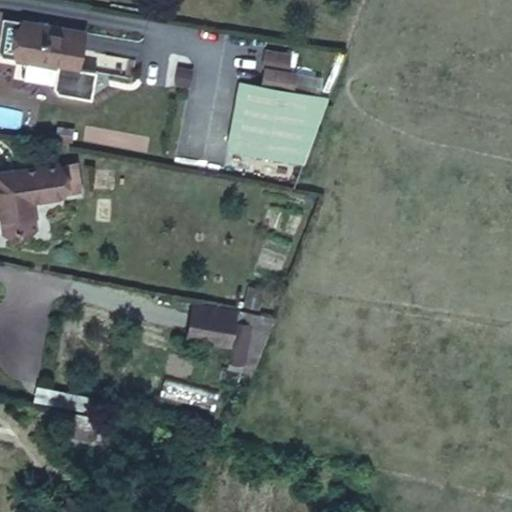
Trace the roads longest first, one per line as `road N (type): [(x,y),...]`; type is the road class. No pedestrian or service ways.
road 1 (unknown): [(0,6),(189,43),(201,56),(202,89),(189,169)]
road 2 (unknown): [(0,406),(95,481)]
